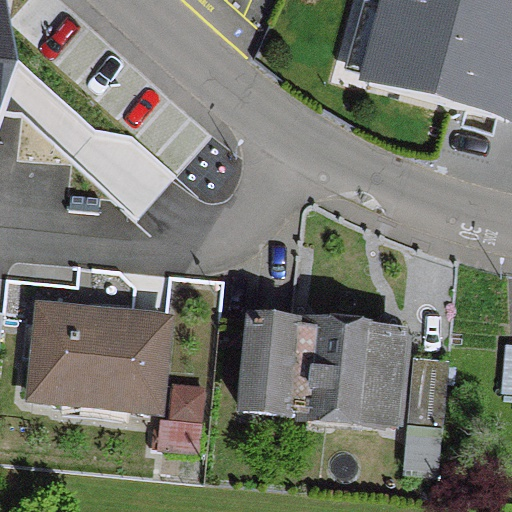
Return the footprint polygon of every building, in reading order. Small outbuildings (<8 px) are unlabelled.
[(0,0),(0,107),(16,60),(5,0),(0,0)] [(511,0),(380,0),(357,87),(511,128),(511,125),(511,0)] [(0,374),(7,375),(13,315),(0,314),(0,374)] [(78,399),(77,407),(152,415),(161,327),(112,322),(111,336),(82,333),(84,319),(35,314),(26,402),(67,406),(67,398),(78,399)] [(399,344),(245,329),(237,415),(391,429),(399,344)] [(511,351),(503,351),(498,395),(511,396),(511,351)] [(441,368),(406,365),(399,431),(434,435),(441,368)]
